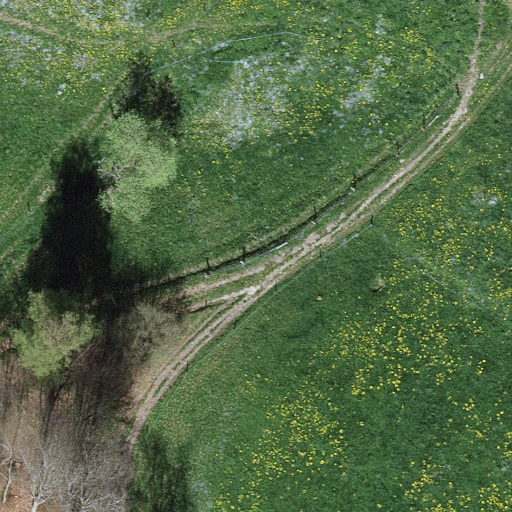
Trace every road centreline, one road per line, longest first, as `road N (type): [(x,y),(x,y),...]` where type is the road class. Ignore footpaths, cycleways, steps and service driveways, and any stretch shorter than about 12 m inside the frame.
road 1 (track): [(0,307),(141,300),(314,237),(420,153),(511,47)]
road 2 (track): [(274,255),(180,347),(128,429),(115,511)]
